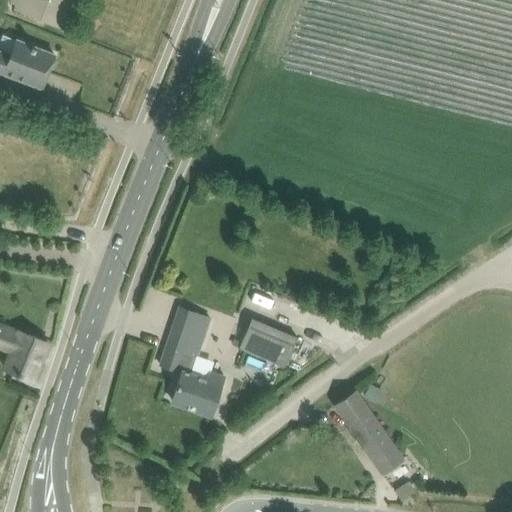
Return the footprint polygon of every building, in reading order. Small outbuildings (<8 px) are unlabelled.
[(78,0),(16,0),(12,10),(67,31),(78,0)] [(0,51),(0,71),(41,87),(54,54),(16,39),(10,55),(0,51)] [(180,305),(161,364),(182,372),(172,400),(210,414),(224,376),(211,371),(193,365),(197,355),(200,344),(210,316),(210,315),(180,305)] [(251,318),(239,348),(284,367),(297,337),(251,318)] [(0,357),(0,365),(14,372),(33,379),(48,342),(19,331),(0,323),(0,347),(3,349),(0,357)] [(381,472),(401,458),(355,391),(335,405),(381,472)] [(168,501),(161,493),(154,498),(161,507),(168,501)]
